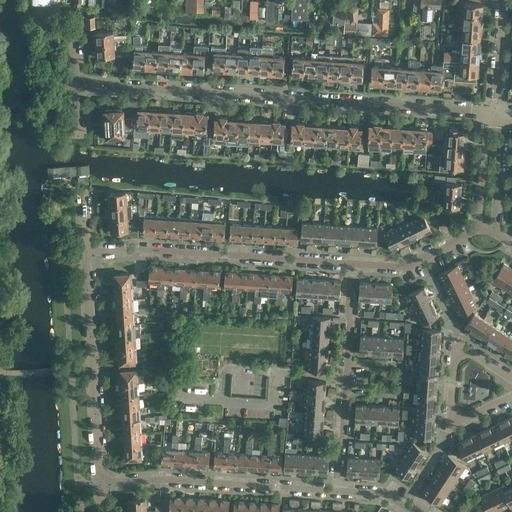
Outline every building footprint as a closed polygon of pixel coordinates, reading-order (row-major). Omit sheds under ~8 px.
[(185,0),(185,11),(203,11),(203,0),(185,0)] [(307,20),(307,0),(292,0),(292,19),(307,20)] [(372,16),(372,24),(372,35),(388,36),(390,0),(386,0),(380,0),(379,17),(372,16)] [(440,0),(421,0),(421,3),(421,7),(422,7),(421,18),(432,19),(433,8),(440,8),(440,0)] [(258,1),(251,1),(250,1),(249,19),(257,19),(258,1)] [(273,22),(274,2),(267,1),(266,22),(273,22)] [(482,16),(482,4),(465,3),(464,10),(462,10),(462,15),(482,16)] [(233,7),(225,7),(224,15),(233,15),(233,7)] [(356,34),(356,23),(357,8),(355,8),(349,10),(352,23),(352,25),(345,25),(344,33),(356,34)] [(334,15),(333,24),(344,24),(345,15),(334,15)] [(481,21),(482,16),(462,15),(461,21),(464,21),(463,27),(482,28),(483,22),(481,21)] [(94,17),(86,18),(87,28),(95,28),(94,17)] [(372,35),(372,24),(356,23),(356,34),(372,35)] [(482,28),(463,27),(459,27),(458,39),(460,39),(480,40),(480,35),(482,35),(482,28)] [(96,33),(96,45),(114,44),(126,43),(125,38),(114,39),(113,32),(103,32),(103,31),(97,31),(97,32),(96,33)] [(480,45),(480,40),(460,39),(460,44),(462,45),(462,51),(481,52),(481,45),(480,45)] [(115,56),(114,44),(96,45),(97,57),(98,57),(99,58),(104,58),(104,56),(115,56)] [(275,45),(264,44),(263,50),(274,52),(275,45)] [(145,68),(146,50),(134,49),(133,60),(132,60),(132,66),(133,66),(133,68),(145,68)] [(157,71),(158,51),(146,50),(145,68),(150,69),(150,70),(157,71)] [(169,70),(170,52),(158,51),(157,71),(163,71),(164,70),(169,70)] [(272,74),(273,57),(273,52),(261,51),(261,56),(260,75),(266,75),(267,74),(272,74)] [(480,58),(481,52),(462,51),(461,57),(459,57),(459,63),(461,63),(478,64),(479,59),(480,58)] [(180,72),(182,53),(170,52),(169,70),(174,70),(174,72),(180,72)] [(192,72),(194,54),(182,53),(180,72),(187,73),(187,71),(192,72)] [(224,71),(225,53),(214,53),(212,70),(224,71)] [(236,73),(237,54),(225,53),(224,71),(229,71),(230,73),(236,73)] [(205,55),(194,54),(192,72),(204,72),(205,55)] [(248,72),(249,55),(237,54),(236,73),(243,74),(243,72),(248,72)] [(260,75),(261,56),(249,55),(248,72),(253,73),(253,74),(260,75)] [(327,78),(329,60),(329,56),(317,56),(317,59),(315,79),(322,79),(322,78),(327,78)] [(339,80),(341,57),(329,56),(329,60),(327,78),(332,78),(333,80),(339,80)] [(285,57),(273,57),(272,74),(284,75),(285,57)] [(351,79),(352,62),(353,57),(341,57),(339,80),(346,81),(346,79),(351,79)] [(304,76),(305,59),(293,58),(292,75),(304,76)] [(315,79),(317,59),(305,59),(304,76),(309,77),(309,78),(315,79)] [(364,63),(352,62),(351,79),(363,80),(364,63)] [(478,64),(461,63),(459,63),(450,62),(444,62),(444,66),(455,67),(454,80),(476,81),(476,76),(478,76),(478,64)] [(383,85),(384,67),(384,66),(380,65),(379,67),(372,66),(371,84),(383,85)] [(395,87),(396,68),(389,67),(389,66),(384,66),(384,67),(383,85),(388,85),(388,86),(395,87)] [(431,70),(430,88),(442,89),(442,87),(444,87),(444,81),(443,81),(443,71),(444,67),(431,66),(431,70)] [(407,86),(408,69),(396,68),(395,87),(401,87),(402,86),(407,86)] [(418,89),(420,70),(408,69),(407,86),(411,87),(412,88),(418,89)] [(431,70),(420,70),(418,89),(425,89),(425,88),(430,88),(431,70)] [(106,120),(106,125),(124,124),(128,124),(128,125),(134,125),(137,126),(138,115),(132,115),(132,119),(124,119),(123,111),(121,111),(121,109),(114,110),(115,111),(113,111),(105,112),(105,113),(103,114),(104,119),(106,120)] [(149,129),(150,111),(146,111),(145,109),(141,109),(140,110),(138,110),(138,115),(137,126),(134,125),(134,130),(138,131),(138,129),(149,129)] [(160,130),(162,112),(157,112),(156,110),(152,110),(151,111),(150,111),(149,129),(160,130)] [(172,131),(173,111),(167,111),(166,112),(162,112),(160,130),(172,131)] [(183,132),(185,113),(180,113),(179,112),(173,111),(172,131),(183,132)] [(195,133),(196,114),(191,114),(190,112),(186,112),(185,113),(183,132),(195,133)] [(197,114),(196,114),(195,133),(194,138),(205,138),(204,153),(209,154),(210,144),(211,127),(207,127),(208,115),(203,115),(203,113),(197,113),(197,114)] [(226,139),(227,120),(226,120),(226,119),(220,118),(220,120),(215,119),(215,127),(211,127),(210,144),(211,144),(215,141),(218,141),(220,144),(226,144),(226,139)] [(237,139),(238,121),(237,119),(233,119),(232,120),(227,120),(226,139),(237,139)] [(249,140),(250,120),(244,120),(243,121),(238,121),(237,139),(249,140)] [(260,141),(261,122),(257,122),(256,121),(250,120),(249,140),(260,141)] [(273,123),(272,123),(268,123),(267,121),(263,121),(262,122),(261,122),(260,141),(272,141),(273,123)] [(288,130),(284,130),(284,124),(281,124),(281,121),(272,121),(272,123),(273,123),(272,141),(277,142),(277,150),(280,156),(286,156),(287,149),(288,130)] [(303,144),(304,125),(303,125),(303,124),(298,123),(297,125),(292,124),(291,143),(303,144)] [(128,124),(124,124),(106,125),(106,130),(104,132),(105,136),(107,137),(107,138),(115,137),(115,138),(116,138),(116,139),(123,138),(123,137),(125,137),(124,129),(131,128),(131,130),(130,130),(129,135),(134,135),(134,130),(134,125),(128,125),(128,124)] [(314,144),(316,126),(315,126),(314,124),(310,124),(309,126),(304,125),(303,144),(314,144)] [(326,145),(327,125),(321,125),(320,126),(316,126),(314,144),(326,145)] [(337,146),(339,128),(334,127),(333,126),(327,125),(326,145),(337,146)] [(380,145),(381,127),(381,125),(375,125),(375,126),(370,126),(369,144),(380,145)] [(349,147),(350,129),(345,128),(344,127),(340,126),(339,128),(337,146),(349,147)] [(351,129),(350,129),(349,147),(360,148),(362,129),(357,129),(357,127),(351,126),(351,129)] [(392,146),(393,128),(392,128),(392,126),(387,126),(386,127),(381,127),(380,145),(392,146)] [(403,147),(405,128),(404,128),(403,127),(399,127),(398,128),(393,128),(392,146),(403,147)] [(415,147),(416,129),(415,129),(414,128),(410,127),(409,129),(405,128),(403,147),(414,147),(415,147)] [(421,130),(416,129),(415,147),(414,147),(414,153),(426,153),(426,148),(427,143),(427,140),(432,140),(433,132),(427,132),(428,130),(427,130),(426,128),(422,128),(421,130)] [(448,131),(447,143),(465,144),(465,140),(467,139),(467,135),(466,134),(466,133),(457,132),(457,130),(450,129),(449,131),(448,131)] [(465,145),(465,144),(447,143),(446,154),(464,156),(464,155),(465,154),(465,150),(464,149),(464,145),(465,145)] [(463,160),(464,156),(446,154),(445,167),(447,167),(447,171),(460,172),(460,167),(463,167),(463,166),(464,166),(465,161),(463,160)] [(49,169),(50,177),(79,176),(79,168),(49,169)] [(448,176),(435,175),(435,181),(440,181),(440,185),(445,186),(444,194),(461,195),(462,183),(448,182),(448,176)] [(126,205),(125,192),(110,193),(110,206),(126,205)] [(460,207),(461,195),(444,194),(439,193),(439,201),(438,201),(438,205),(460,207)] [(127,218),(126,206),(126,205),(110,206),(111,219),(127,218)] [(155,234),(156,214),(155,214),(155,216),(147,216),(147,214),(145,214),(146,210),(141,210),(140,221),(144,222),(144,233),(155,234)] [(167,235),(168,215),(167,215),(167,217),(157,216),(157,214),(156,214),(155,234),(167,235)] [(441,231),(432,214),(426,218),(424,214),(414,219),(422,235),(431,231),(433,235),(441,231)] [(178,236),(179,218),(169,217),(169,215),(168,215),(167,235),(178,236)] [(190,236),(191,217),(190,217),(190,219),(184,218),(184,215),(180,215),(180,218),(179,218),(178,236),(190,236)] [(201,237),(202,217),(202,219),(192,219),(192,217),(191,217),(190,236),(201,237)] [(213,238),(214,218),(213,218),(213,220),(203,219),(203,217),(202,217),(201,237),(213,238)] [(128,232),(127,221),(127,218),(111,219),(112,231),(123,231),(123,232),(128,232)] [(215,218),(214,218),(213,238),(224,239),(225,221),(215,220),(215,218)] [(412,240),(422,235),(414,219),(404,224),(412,240)] [(241,240),(242,223),(241,223),(241,225),(232,225),(232,223),(231,222),(231,224),(231,225),(230,239),(241,240)] [(252,241),(253,224),(252,224),(252,226),(243,225),(243,223),(242,223),(241,240),(252,241)] [(312,242),(313,224),(302,223),(301,241),(312,242)] [(263,241),(264,225),(263,225),(263,227),(254,226),(254,224),(253,224),(252,241),(263,241)] [(323,243),(324,224),(313,224),(312,242),(323,243)] [(333,243),(335,225),(324,224),(323,243),(333,243)] [(403,245),(412,240),(404,224),(395,229),(403,245)] [(274,242),(276,225),(275,225),(275,227),(264,227),(264,225),(263,241),(274,242)] [(285,243),(286,226),(285,226),(285,228),(276,228),(276,226),(276,225),(274,242),(285,243)] [(344,244),(345,226),(335,225),(333,243),(344,244)] [(287,226),(286,226),(285,243),(296,244),(297,229),(287,228),(287,226)] [(355,245),(356,227),(345,226),(344,244),(355,245)] [(366,246),(367,227),(356,227),(355,245),(366,246)] [(378,228),(367,227),(366,246),(377,246),(378,228)] [(393,250),(403,245),(395,229),(384,234),(393,250)] [(492,281),(502,287),(511,271),(511,268),(503,263),(492,281)] [(444,285),(462,276),(457,265),(438,274),(444,285)] [(161,289),(162,268),(150,267),(149,282),(158,282),(157,292),(164,293),(164,289),(161,289)] [(173,283),(174,268),(162,268),(161,289),(164,289),(164,283),(173,283)] [(184,290),(185,269),(174,268),(173,283),(181,284),(180,294),(187,294),(187,291),(184,290)] [(196,285),(197,270),(185,269),(184,290),(187,291),(187,284),(196,285)] [(207,292),(208,271),(197,270),(196,285),(204,286),(203,295),(210,296),(210,292),(207,292)] [(220,272),(208,271),(207,292),(210,292),(210,286),(219,287),(220,272)] [(511,271),(502,287),(511,294),(511,293),(511,271)] [(236,294),(237,273),(226,272),(225,287),(233,287),(232,297),(239,298),(239,294),(236,294)] [(247,288),(248,273),(237,273),(236,294),(239,294),(239,288),(247,288)] [(258,295),(259,274),(248,273),(247,288),(255,289),(254,299),(260,299),(261,296),(258,295)] [(115,275),(116,288),(132,287),(131,274),(115,275)] [(269,290),(270,275),(259,274),(258,295),(261,296),(261,289),(269,290)] [(280,297),(281,276),(270,275),(269,290),(277,290),(276,300),(282,301),(283,297),(280,297)] [(292,276),(281,276),(280,297),(283,297),(283,291),(291,291),(292,276)] [(449,295),(467,286),(462,276),(444,285),(449,295)] [(307,297),(308,278),(297,278),(296,296),(307,297)] [(318,297),(319,279),(308,278),(307,297),(318,297)] [(328,298),(330,280),(319,279),(318,297),(328,298)] [(341,281),(330,280),(328,298),(340,299),(341,281)] [(369,301),(371,283),(360,282),(358,300),(369,301)] [(380,302),(382,284),(371,283),(369,301),(380,302)] [(393,284),(382,284),(380,302),(391,303),(393,284)] [(472,296),(467,286),(449,295),(454,305),(472,296)] [(133,299),(132,287),(116,288),(117,300),(133,299)] [(424,287),(408,295),(413,305),(429,297),(424,287)] [(478,307),(472,296),(454,305),(459,316),(478,307)] [(434,306),(429,297),(413,305),(417,314),(434,306)] [(134,312),(133,299),(117,300),(118,313),(134,312)] [(439,316),(434,306),(417,314),(422,324),(439,316)] [(135,324),(134,312),(118,313),(119,325),(135,324)] [(474,333),(483,319),(474,313),(465,327),(474,333)] [(330,328),(330,317),(312,316),(311,327),(330,328)] [(482,339),(492,324),(483,319),(474,333),(482,339)] [(135,337),(135,324),(119,325),(119,337),(135,337)] [(491,345),(500,330),(492,324),(482,339),(491,345)] [(329,339),(330,328),(311,327),(311,338),(329,339)] [(423,329),(422,339),(440,341),(441,330),(423,329)] [(500,350),(509,336),(500,330),(491,345),(500,350)] [(370,355),(371,336),(360,336),(359,354),(370,355)] [(381,355),(382,337),(371,336),(370,355),(381,355)] [(508,356),(511,350),(511,337),(509,336),(500,350),(508,356)] [(136,349),(135,337),(119,337),(120,343),(118,343),(118,350),(136,349)] [(165,337),(156,338),(156,348),(166,348),(165,337)] [(392,356),(393,338),(382,337),(381,355),(392,356)] [(328,350),(329,339),(311,338),(310,348),(328,350)] [(404,338),(393,338),(392,356),(403,357),(404,338)] [(439,352),(440,341),(422,339),(421,350),(439,352)] [(328,361),(328,350),(310,348),(309,359),(328,361)] [(137,362),(136,349),(118,350),(119,357),(121,357),(121,363),(137,362)] [(439,362),(439,352),(421,350),(420,361),(439,362)] [(327,372),(328,361),(309,359),(309,370),(327,372)] [(438,373),(439,362),(420,361),(420,372),(438,373)] [(120,377),(120,384),(138,382),(137,370),(121,371),(122,376),(120,377)] [(437,385),(438,373),(420,372),(419,384),(418,394),(437,395),(437,385)] [(326,382),(308,380),(307,392),(326,393),(326,382)] [(139,395),(138,382),(120,384),(121,391),(123,391),(123,396),(139,395)] [(325,404),(326,393),(307,392),(307,402),(325,404)] [(436,405),(437,395),(418,394),(418,404),(436,405)] [(140,408),(139,395),(123,396),(124,409),(140,408)] [(324,414),(325,404),(307,402),(306,413),(324,414)] [(366,423),(367,405),(356,404),(355,422),(366,423)] [(435,416),(436,405),(418,404),(417,415),(435,416)] [(377,424),(378,405),(367,405),(366,423),(377,424)] [(387,424),(389,406),(378,405),(377,424),(387,424)] [(400,407),(389,406),(387,424),(398,425),(400,407)] [(140,420),(140,408),(124,409),(124,421),(140,420)] [(323,425),(324,414),(306,413),(305,424),(323,425)] [(435,427),(435,416),(417,415),(416,426),(435,427)] [(279,417),(279,426),(286,426),(287,418),(279,417)] [(141,433),(140,420),(124,421),(125,433),(141,433)] [(511,437),(504,421),(495,425),(502,441),(511,437)] [(323,436),(323,425),(305,424),(304,435),(323,436)] [(502,441),(495,425),(485,430),(493,446),(502,441)] [(434,438),(435,427),(416,426),(416,437),(434,438)] [(493,446),(485,430),(476,434),(483,450),(493,446)] [(142,445),(141,433),(125,433),(126,446),(142,445)] [(483,450),(476,434),(467,439),(474,455),(483,450)] [(174,464),(175,443),(178,443),(179,439),(172,439),(171,449),(163,448),(162,463),(174,464)] [(474,455),(467,439),(457,443),(465,459),(474,455)] [(197,466),(198,445),(201,445),(202,441),(195,440),(194,451),(186,450),(185,465),(197,466)] [(237,468),(238,453),(230,453),(230,443),(225,442),(224,446),(227,447),(226,468),(237,468)] [(413,442),(407,451),(422,461),(428,452),(413,442)] [(185,465),(186,450),(178,449),(178,443),(175,443),(174,464),(185,465)] [(259,470),(260,455),(252,454),(253,444),(246,444),(246,448),(249,448),(248,469),(259,470)] [(143,458),(142,445),(126,446),(127,459),(143,458)] [(208,467),(210,452),(201,451),(201,445),(198,445),(197,466),(208,467)] [(274,456),(275,446),(268,445),(268,449),(271,449),(270,471),(281,471),(282,456),(274,456)] [(226,468),(227,447),(224,446),(224,453),(215,452),(214,467),(226,468)] [(248,469),(249,448),(246,448),(246,454),(238,453),(237,468),(248,469)] [(270,471),(271,449),(268,449),(268,455),(260,455),(259,470),(270,471)] [(416,470),(422,461),(407,451),(401,460),(416,470)] [(295,472),(296,454),(285,453),(284,471),(295,472)] [(306,473),(307,454),(296,454),(295,472),(306,473)] [(317,473),(318,455),(307,454),(306,473),(317,473)] [(328,474),(329,456),(318,455),(317,473),(328,474)] [(448,455),(441,465),(459,476),(465,466),(448,455)] [(358,476),(359,458),(348,457),(347,475),(358,476)] [(368,477),(370,458),(359,458),(358,476),(368,477)] [(379,478),(381,459),(370,458),(368,477),(379,478)] [(410,480),(416,470),(401,460),(395,470),(410,480)] [(459,476),(441,465),(435,474),(453,486),(459,476)] [(453,486),(435,474),(429,484),(446,495),(453,486)] [(446,495),(429,484),(422,494),(440,505),(446,495)] [(500,511),(510,506),(503,492),(504,492),(501,486),(491,492),(500,511)] [(511,508),(511,507),(511,487),(504,492),(503,492),(510,506),(511,508)] [(487,511),(496,511),(500,511),(491,492),(480,497),(487,511)] [(127,506),(127,511),(133,511),(146,511),(145,499),(142,499),(141,498),(141,497),(133,498),(133,499),(128,500),(129,504),(127,506)] [(181,511),(183,498),(170,497),(169,511),(181,511)] [(166,498),(160,498),(160,506),(156,505),(155,511),(159,511),(165,511),(166,498)] [(193,511),(194,499),(183,498),(181,511),(193,511)] [(205,511),(206,499),(194,499),(193,511),(205,511)] [(216,511),(217,500),(206,499),(205,511),(216,511)] [(228,511),(229,501),(217,500),(216,511),(228,511)] [(245,511),(246,502),(235,501),(234,511),(245,511)] [(256,511),(257,503),(246,502),(245,511),(256,511)] [(267,511),(268,504),(257,503),(256,511),(267,511)]
